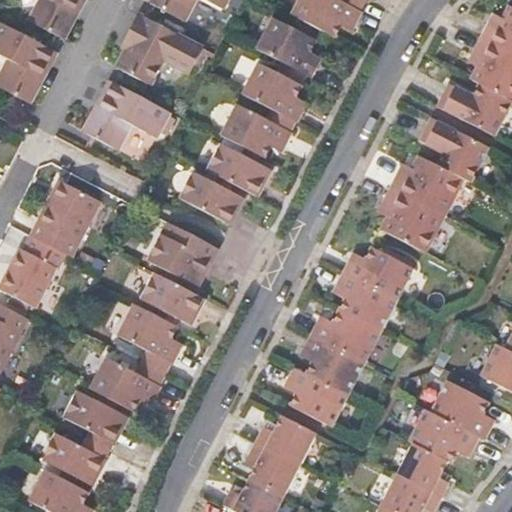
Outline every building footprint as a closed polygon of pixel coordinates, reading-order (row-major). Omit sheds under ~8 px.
[(41,0),(29,22),(50,32),(64,39),(74,20),(71,18),(80,0),(41,0)] [(151,0),(150,2),(156,5),(186,21),(196,0),(208,0),(224,9),(228,0),(151,0)] [(298,0),(291,14),(335,37),(345,19),(356,25),(362,11),(341,0),(298,0)] [(341,0),(362,11),(368,0),(341,0)] [(490,20),(482,37),(511,52),(511,5),(510,4),(499,25),(490,20)] [(128,48),(117,67),(127,72),(152,85),(166,60),(192,73),(205,48),(149,19),(144,16),(128,48)] [(273,17),(257,49),(280,61),(307,74),(311,76),(319,62),(307,56),(316,40),(273,17)] [(0,54),(9,59),(0,76),(0,87),(12,93),(30,103),(40,84),(37,82),(53,51),(43,46),(0,23),(0,54)] [(481,60),(472,79),(479,83),(511,99),(511,52),(482,37),(472,55),(481,60)] [(280,61),(275,71),(302,85),(307,74),(280,61)] [(258,62),(242,93),(273,109),(297,121),(305,107),(294,101),(302,85),(275,71),(258,62)] [(95,112),(85,132),(93,136),(119,149),(133,124),(159,137),(171,112),(119,85),(115,82),(99,113),(95,112)] [(448,83),(436,106),(493,135),(511,99),(479,83),(472,95),(448,83)] [(237,103),(221,135),(250,150),(259,154),(265,157),(274,140),(285,145),(291,132),(268,119),(237,103)] [(268,119),(291,132),(297,121),(273,109),(268,119)] [(419,139),(442,152),(436,164),(462,177),(469,180),(487,145),(430,117),(419,139)] [(221,143),(208,170),(222,177),(232,182),(259,195),(272,169),(256,160),(259,154),(250,150),(246,156),(221,143)] [(398,169),(389,186),(443,214),(462,177),(436,164),(418,155),(408,174),(398,169)] [(194,171),(180,198),(231,223),(245,198),(229,190),(232,182),(222,177),(218,184),(194,171)] [(53,197),(32,237),(66,255),(72,258),(101,202),(67,185),(59,200),(53,197)] [(390,209),(381,228),(425,251),(443,214),(389,186),(381,204),(390,209)] [(220,247),(167,222),(163,231),(164,234),(214,259),(220,247)] [(149,259),(173,271),(169,278),(180,284),(184,277),(200,284),(214,259),(164,234),(163,231),(149,259)] [(11,270),(0,291),(35,309),(56,269),(59,270),(66,255),(32,237),(15,272),(11,270)] [(375,248),(411,265),(414,259),(379,240),(375,248)] [(350,255),(342,271),(396,298),(413,266),(411,265),(375,248),(372,246),(364,261),(350,255)] [(156,271),(142,298),(166,311),(163,318),(172,322),(175,316),(192,324),(206,297),(180,284),(169,278),(156,271)] [(348,290),(338,310),(380,331),(396,298),(342,271),(336,284),(348,290)] [(135,304),(119,334),(149,350),(174,363),(181,348),(171,343),(178,325),(172,322),(163,318),(135,304)] [(0,374),(28,320),(0,305),(0,374)] [(309,335),(364,362),(380,331),(338,310),(330,326),(317,319),(309,335)] [(314,355),(305,373),(347,394),(364,362),(309,335),(302,349),(314,355)] [(497,344),(481,376),(511,391),(511,351),(507,348),(497,344)] [(149,350),(144,360),(169,373),(174,363),(149,350)] [(108,356),(92,388),(105,395),(116,400),(135,410),(144,393),(155,399),(163,384),(138,371),(108,356)] [(138,371),(163,384),(169,373),(144,360),(138,371)] [(297,389),(289,405),(331,426),(347,394),(305,373),(293,367),(284,382),(297,389)] [(448,379),(432,412),(480,436),(485,439),(492,424),(481,418),(491,400),(448,379)] [(77,391),(64,417),(90,431),(115,444),(129,417),(112,408),(116,400),(105,395),(101,403),(77,391)] [(425,409),(409,440),(413,442),(449,460),(451,461),(459,445),(472,451),(480,436),(432,412),(425,409)] [(263,427),(256,442),(300,465),(316,433),(282,415),(273,432),(263,427)] [(90,431),(86,439),(111,452),(115,444),(90,431)] [(54,434),(41,462),(65,474),(62,479),(72,484),(75,479),(92,487),(106,460),(82,448),(54,434)] [(82,448),(106,460),(111,452),(86,439),(82,448)] [(257,463),(249,478),(284,496),(300,465),(256,442),(248,458),(257,463)] [(413,442),(397,474),(441,496),(451,479),(442,475),(449,460),(413,442)] [(27,502),(46,511),(81,511),(79,511),(88,493),(72,484),(62,479),(44,470),(27,502)] [(397,474),(380,506),(391,511),(421,511),(424,509),(430,511),(433,511),(441,496),(397,474)] [(231,490),(223,506),(233,511),(235,511),(275,511),(284,496),(249,478),(241,495),(231,490)]
